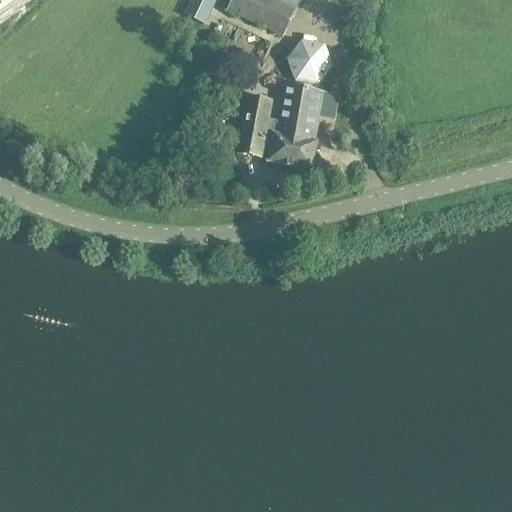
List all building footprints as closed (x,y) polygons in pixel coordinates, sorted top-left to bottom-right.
[(0,0),(0,16),(4,21),(26,3),(23,0),(0,0)] [(192,0),(185,17),(203,25),(214,0),(192,0)] [(234,0),(228,13),(282,38),(300,0),(234,0)] [(325,49),(303,45),(289,62),(297,83),(319,87),(333,70),(325,49)] [(276,122),(269,121),(263,150),(268,151),(266,164),(312,173),(316,152),(329,154),(339,97),(282,87),(276,122)] [(263,150),(269,121),(272,103),(247,98),(236,156),(261,160),(263,150)]
